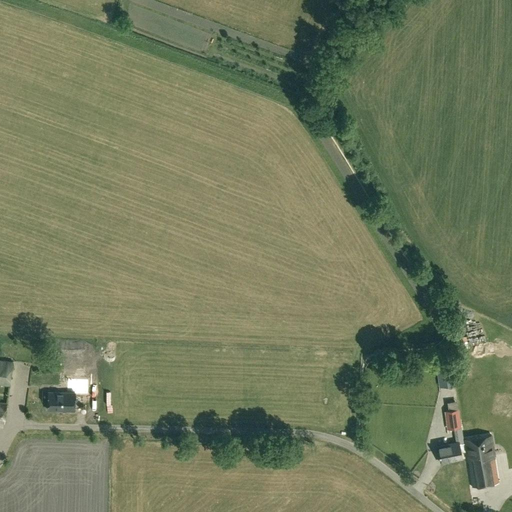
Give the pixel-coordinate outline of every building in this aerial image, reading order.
[(0,385),(9,387),(13,361),(0,359),(0,385)] [(447,386),(455,384),(451,360),(443,362),(447,386)] [(92,406),(102,400),(97,391),(96,392),(92,386),(84,391),(92,406)] [(74,411),(75,393),(48,392),(48,410),(74,411)] [(461,426),(458,408),(446,410),(449,428),(461,426)] [(465,443),(466,450),(472,486),(498,482),(490,435),(464,440),(465,443)] [(466,450),(465,443),(459,444),(458,441),(437,446),(442,465),(462,461),(460,451),(466,450)]
